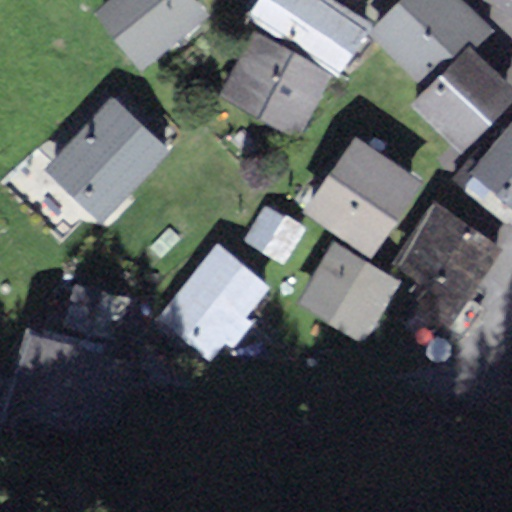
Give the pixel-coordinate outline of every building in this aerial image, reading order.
[(203,0),(124,0),(104,15),(146,71),(217,18),(203,0)] [(379,32),(329,0),(263,0),(249,21),(342,80),(379,32)] [(474,0),(413,0),(390,21),(437,79),(499,24),(474,0)] [(337,83),(258,42),(227,100),(306,142),(337,83)] [(511,74),(482,50),(417,115),(472,157),(511,112),(511,74)] [(120,100),(50,171),(104,233),(178,153),(120,100)] [(364,135),(312,216),(389,264),(440,184),(364,135)] [(511,137),(475,181),(511,204),(511,137)] [(496,247),(437,205),(401,255),(428,275),(421,285),(425,308),(420,304),(406,324),(437,345),(462,335),(481,307),(464,294),(496,247)] [(268,206),(249,236),(283,256),(301,227),(268,206)] [(224,244),(154,324),(201,364),(270,285),(224,244)] [(339,245),(304,308),(367,344),(403,280),(339,245)] [(120,359),(43,333),(19,402),(96,429),(120,359)] [(511,403),(501,421),(511,427),(511,403)]
